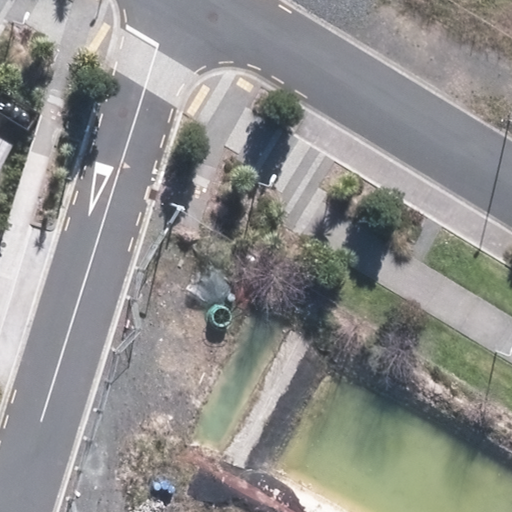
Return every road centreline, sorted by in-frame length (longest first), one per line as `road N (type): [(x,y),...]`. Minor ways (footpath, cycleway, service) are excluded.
road 1 (residential): [(172,0),(17,504)]
road 2 (residential): [(511,181),(213,0)]
